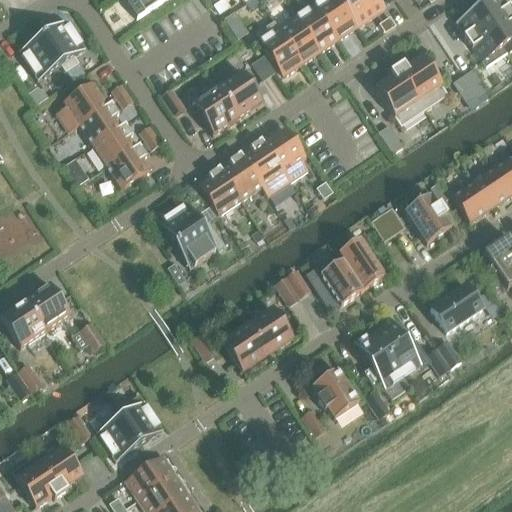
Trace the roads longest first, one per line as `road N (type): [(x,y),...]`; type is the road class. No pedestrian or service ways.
road 1 (residential): [(511,217),(71,511)]
road 2 (residential): [(190,175),(457,0)]
road 3 (residential): [(0,309),(190,175)]
road 4 (residential): [(76,0),(190,175)]
